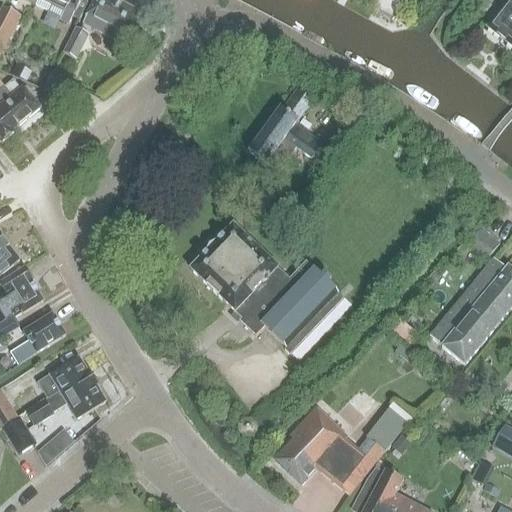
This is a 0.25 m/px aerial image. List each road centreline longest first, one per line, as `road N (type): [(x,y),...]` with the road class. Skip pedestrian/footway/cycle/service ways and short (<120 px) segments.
road 1 (residential): [(187,24),(234,18),(396,110),(511,194)]
road 2 (tertiary): [(159,401),(89,297),(81,247)]
road 3 (residential): [(24,511),(159,401)]
road 4 (tertiary): [(265,511),(205,460),(159,401)]
road 5 (tertiary): [(81,247),(141,122)]
road 6 (residential): [(31,189),(113,119),(141,122)]
